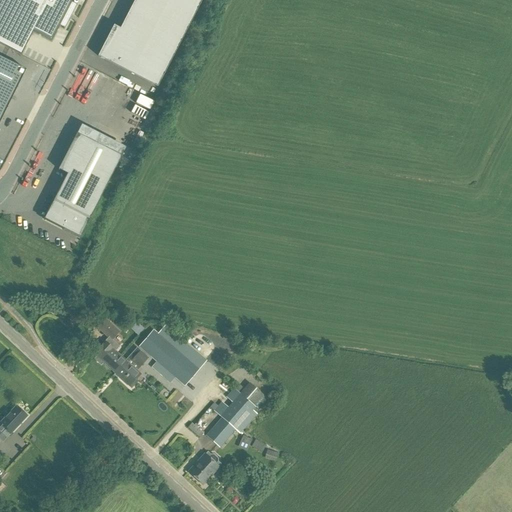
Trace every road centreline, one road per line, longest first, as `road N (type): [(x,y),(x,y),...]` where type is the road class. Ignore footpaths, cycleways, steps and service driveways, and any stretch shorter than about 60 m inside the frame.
road 1 (secondary): [(200,511),(0,324)]
road 2 (unclassified): [(0,190),(101,0)]
